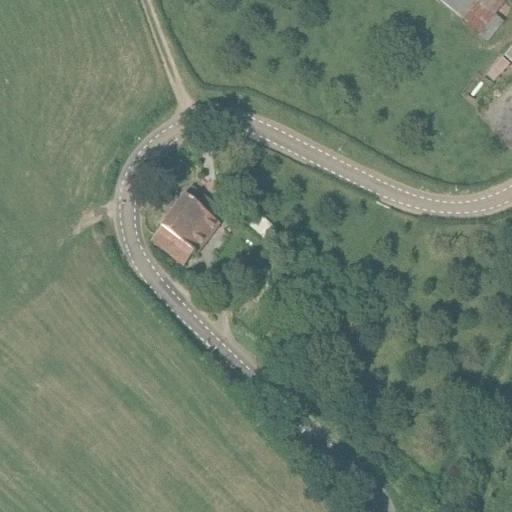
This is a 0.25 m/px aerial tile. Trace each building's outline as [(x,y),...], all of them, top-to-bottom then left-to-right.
[(507,0),(443,0),(441,4),(461,20),(461,21),(479,35),(488,44),(504,24),(495,16),(508,0),(507,0)] [(511,45),(490,79),(500,85),(511,66),(511,45)] [(152,245),(181,268),(192,254),(197,258),(220,227),(209,219),(217,209),(190,189),(158,231),(161,233),(152,245)] [(325,360),(366,320),(354,309),(314,348),(325,360)] [(286,353),(303,337),(288,321),(269,338),(286,353)]
